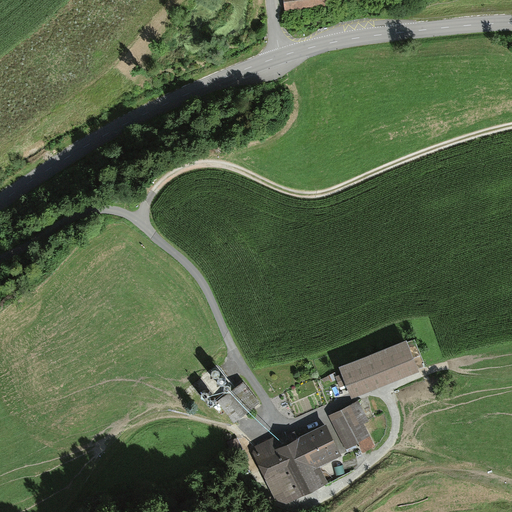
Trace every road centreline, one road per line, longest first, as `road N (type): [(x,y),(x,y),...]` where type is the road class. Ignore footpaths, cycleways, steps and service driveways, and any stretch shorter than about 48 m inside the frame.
road 1 (track): [(144,228),(150,193),(194,166),(225,165),(286,193),(311,194),(511,128)]
road 2 (tertiary): [(0,201),(107,132),(275,58)]
road 3 (track): [(279,421),(238,434),(169,415),(132,426),(65,511)]
road 4 (tertiary): [(275,58),(369,35),(511,22)]
